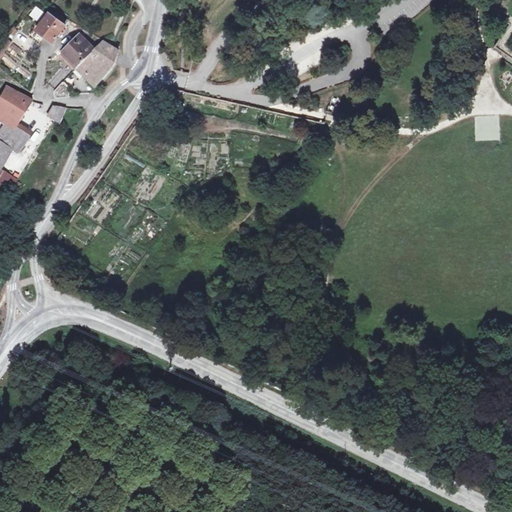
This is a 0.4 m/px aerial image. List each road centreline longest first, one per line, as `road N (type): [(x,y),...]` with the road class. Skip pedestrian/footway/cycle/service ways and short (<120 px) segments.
road 1 (tertiary): [(54,314),(93,318),(166,350),(487,511)]
road 2 (residential): [(147,71),(101,108),(75,151),(62,197)]
road 3 (residential): [(62,197),(127,118),(147,71)]
road 4 (unclassified): [(360,33),(333,37),(232,94)]
road 5 (unclassified): [(258,102),(347,73),(363,51),(360,33)]
